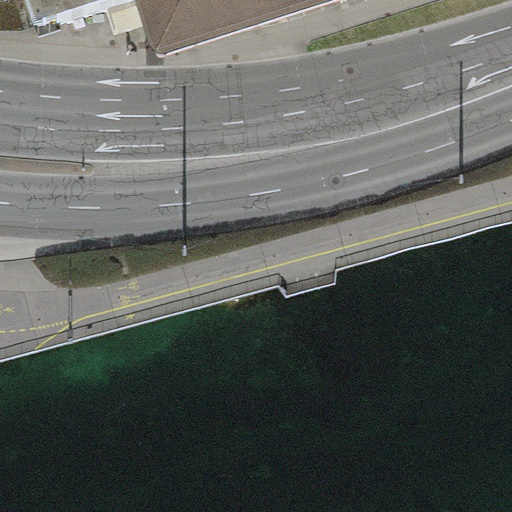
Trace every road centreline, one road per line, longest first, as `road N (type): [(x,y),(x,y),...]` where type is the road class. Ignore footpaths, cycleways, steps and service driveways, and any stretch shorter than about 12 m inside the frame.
road 1 (primary): [(0,209),(197,201),(288,187),(386,126)]
road 2 (primary): [(386,126),(254,107),(118,115),(0,107)]
road 3 (primary): [(386,126),(511,80)]
